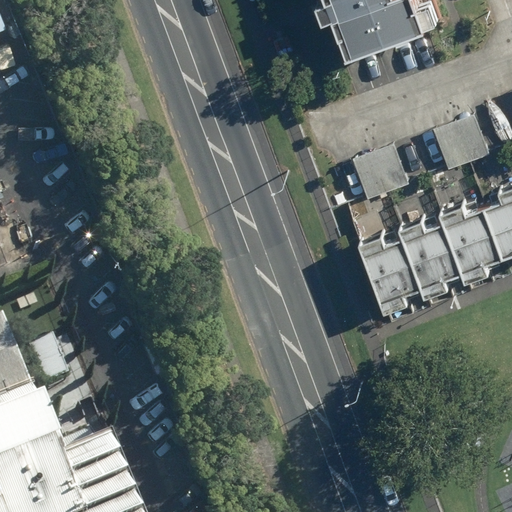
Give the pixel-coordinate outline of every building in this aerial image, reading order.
[(315,0),(325,23),(341,17),(354,51),(445,15),(438,0),(315,0)] [(481,110),(440,125),(454,163),(495,148),(481,110)] [(398,138),(359,151),(373,193),(412,179),(398,138)] [(511,189),(375,236),(397,300),(420,292),(417,283),(432,278),(435,287),(459,279),(455,268),(473,262),(477,273),(503,264),(499,251),(511,246),(511,189)] [(0,511),(130,511),(106,445),(54,465),(0,335),(0,511)]
